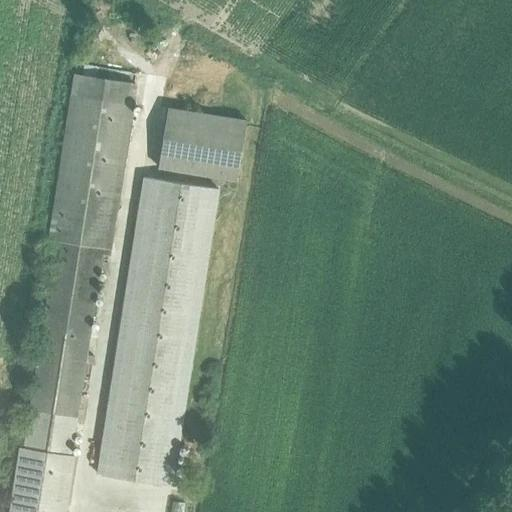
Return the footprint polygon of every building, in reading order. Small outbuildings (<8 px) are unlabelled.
[(30,412),(78,420),(87,364),(94,365),(95,356),(89,355),(97,306),(102,272),(104,260),(105,260),(106,256),(111,257),(138,84),(75,74),(49,240),(56,241),(30,412)] [(140,107),(139,107),(138,107),(136,107),(135,108),(135,109),(134,109),(134,111),(134,112),(134,113),(134,114),(135,115),(136,116),(137,116),(138,116),(139,116),(140,116),(141,115),(142,115),(143,114),(143,113),(143,111),(143,110),(142,109),(142,108),(141,108),(140,107)] [(169,107),(159,169),(238,182),(248,120),(169,107)] [(145,178),(98,474),(174,487),(220,190),(145,178)] [(78,420),(30,412),(24,448),(20,447),(9,511),(68,511),(77,456),(73,455),(78,420)] [(183,468),(182,468),(181,468),(180,468),(179,469),(178,469),(177,470),(177,471),(177,473),(177,474),(177,475),(178,476),(179,476),(180,477),(181,477),(182,477),(184,477),(185,476),(185,475),(186,474),(186,473),(186,472),(186,471),(186,470),(185,469),(184,468),(183,468)] [(174,502),(172,511),(183,511),(185,504),(174,502)]
